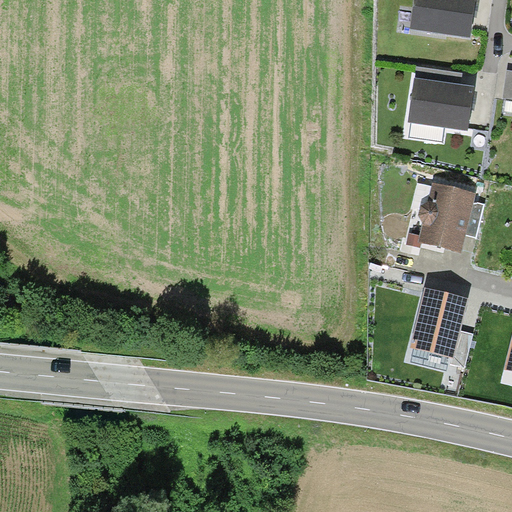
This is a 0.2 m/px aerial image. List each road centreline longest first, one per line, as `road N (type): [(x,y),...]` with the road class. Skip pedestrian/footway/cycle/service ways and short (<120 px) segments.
road 1 (track): [(0,250),(58,293),(323,352),(351,344),(358,0)]
road 2 (primary): [(0,372),(283,399),(511,441)]
